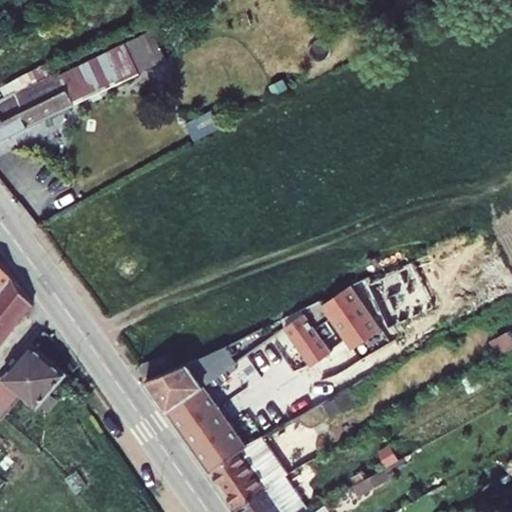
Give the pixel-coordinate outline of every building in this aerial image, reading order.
[(13,106),(0,112),(0,145),(184,58),(168,25),(32,95),(36,103),(16,112),(13,106)] [(0,105),(18,95),(15,90),(5,95),(0,87),(0,105)] [(216,110),(192,117),(197,134),(221,126),(216,110)] [(3,254),(0,256),(0,344),(8,352),(41,305),(3,254)] [(428,266),(386,284),(406,327),(447,308),(428,266)] [(299,328),(350,398),(368,384),(349,358),(353,355),(334,326),(345,318),(368,349),(396,330),(365,287),(316,310),(318,314),(299,328)] [(78,374),(43,344),(0,396),(0,399),(18,414),(33,397),(48,410),(51,407),(60,395),(78,374)] [(190,367),(162,378),(226,470),(262,446),(218,382),(234,372),(230,365),(249,351),(246,345),(228,354),(190,367)] [(185,354),(156,364),(162,378),(190,367),(185,354)] [(59,413),(68,402),(60,395),(51,407),(59,413)] [(226,470),(251,507),(300,476),(275,439),(262,446),(226,470)] [(300,476),(251,507),(254,511),(318,511),(322,510),(323,509),(300,476)] [(424,511),(420,503),(403,511),(424,511)]
